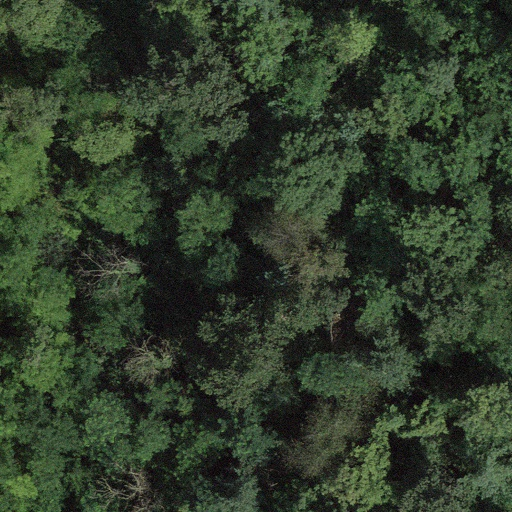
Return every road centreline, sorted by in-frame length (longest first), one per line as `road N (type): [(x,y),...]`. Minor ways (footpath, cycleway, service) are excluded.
road 1 (track): [(307,0),(422,340),(447,511)]
road 2 (track): [(98,511),(54,165),(0,24)]
